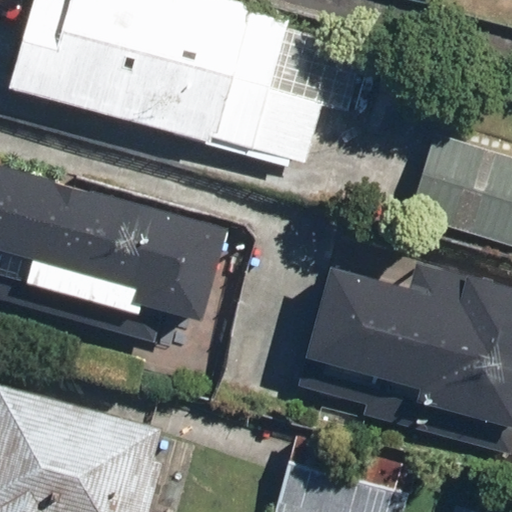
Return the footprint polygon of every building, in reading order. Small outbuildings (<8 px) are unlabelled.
[(369,44),(218,0),(36,0),(13,81),(304,166),(323,100),(351,108),(369,44)] [(511,143),(440,124),(415,219),(511,244),(511,143)] [(219,224),(0,156),(0,241),(195,301),(219,224)] [(511,287),(343,245),(312,366),(511,416),(511,287)] [(141,511),(164,424),(0,381),(0,511),(141,511)] [(401,511),(409,489),(294,455),(277,511),(401,511)]
